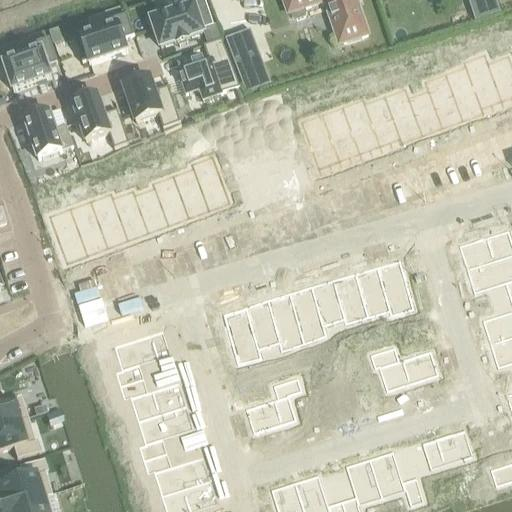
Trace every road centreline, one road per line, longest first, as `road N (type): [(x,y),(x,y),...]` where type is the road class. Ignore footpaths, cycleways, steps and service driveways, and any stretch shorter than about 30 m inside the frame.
road 1 (residential): [(179,293),(239,480),(486,403),(426,220)]
road 2 (residential): [(179,293),(426,220)]
road 3 (residential): [(210,44),(0,114)]
road 4 (residential): [(48,329),(0,176)]
road 5 (residential): [(48,329),(179,293)]
